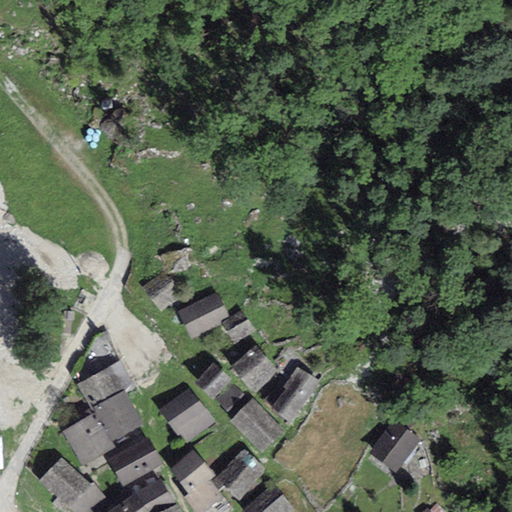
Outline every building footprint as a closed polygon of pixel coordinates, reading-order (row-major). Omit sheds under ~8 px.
[(216,292),(177,315),(192,340),(231,317),(216,292)] [(255,332),(243,315),(222,328),(234,346),(255,332)] [(278,375),(256,349),(231,370),(252,395),(278,375)] [(119,363),(76,386),(93,416),(110,447),(144,429),(125,395),(134,390),(119,363)] [(318,383),(295,368),(268,409),(291,424),(318,383)] [(244,397),(211,369),(193,389),(226,417),(244,397)] [(284,432),(252,402),(229,425),(261,456),(284,432)] [(214,424),(199,404),(168,428),(183,448),(214,424)] [(93,416),(63,433),(82,467),(113,450),(110,447),(93,416)] [(418,442),(390,424),(368,458),(396,477),(418,442)] [(147,443),(108,466),(122,489),(161,467),(147,443)] [(265,470),(239,451),(214,482),(240,502),(265,470)] [(214,478),(191,453),(168,474),(188,496),(183,501),(192,511),(203,511),(219,498),(207,484),(214,478)] [(91,489),(60,461),(39,484),(70,511),(91,489)] [(129,500),(114,511),(166,511),(176,506),(161,481),(129,500)] [(291,511),(292,511),(272,488),(243,511),(291,511)]
